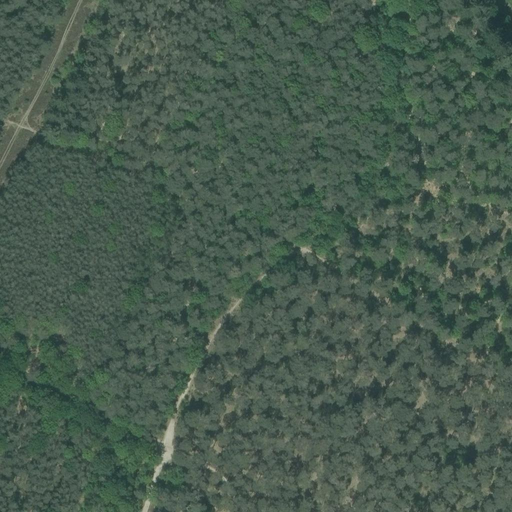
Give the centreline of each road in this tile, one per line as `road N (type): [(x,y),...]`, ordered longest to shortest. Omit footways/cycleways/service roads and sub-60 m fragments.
road 1 (track): [(148,511),(166,441),(219,325),(306,244)]
road 2 (track): [(21,128),(79,0)]
